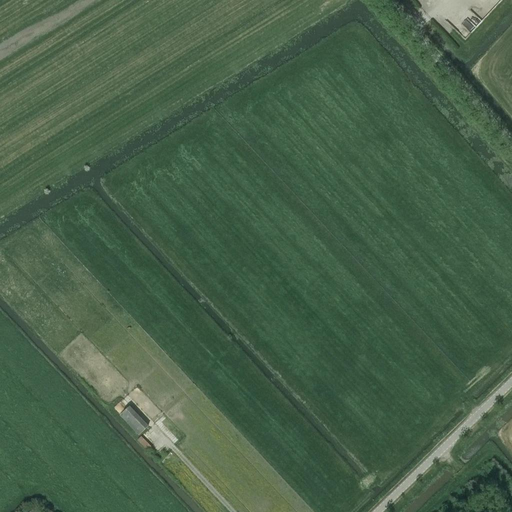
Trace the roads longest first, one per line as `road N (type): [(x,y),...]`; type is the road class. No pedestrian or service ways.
road 1 (unclassified): [(511,141),(384,0)]
road 2 (unclassified): [(377,511),(511,382)]
